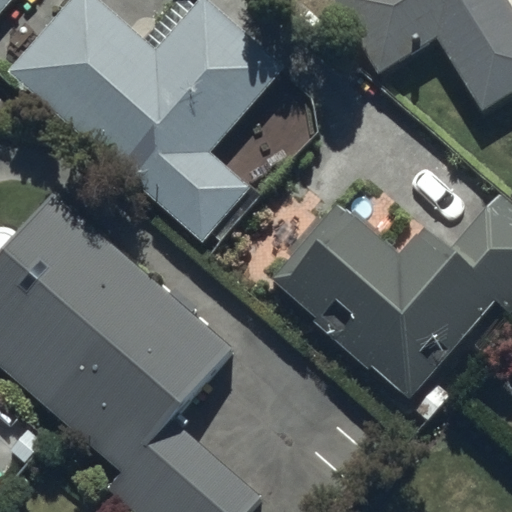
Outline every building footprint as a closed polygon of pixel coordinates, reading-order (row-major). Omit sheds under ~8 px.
[(0,0),(0,23),(21,0),(0,0)] [(87,0),(83,0),(6,88),(205,263),(256,204),(217,170),(292,85),(211,13),(196,29),(174,10),(141,47),(87,0)] [(346,0),(333,8),(381,88),(443,51),(487,125),(511,110),(511,16),(502,0),(346,0)] [(53,204),(0,264),(0,380),(127,491),(115,504),(124,511),(263,511),(264,511),(180,439),(241,367),(196,328),(201,322),(175,300),(170,305),(53,204)] [(291,269),(270,294),(419,418),(501,319),(508,325),(511,319),(511,216),(503,209),(457,264),(432,244),(405,276),(380,255),(388,246),(358,222),(350,232),(337,221),(327,233),(321,229),(289,268),(291,269)]
